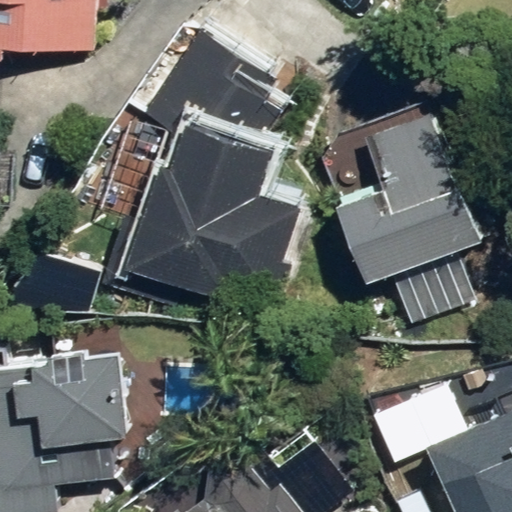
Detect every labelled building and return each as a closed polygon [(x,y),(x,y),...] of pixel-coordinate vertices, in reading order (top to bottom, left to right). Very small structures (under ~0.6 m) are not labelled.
[(23,39),(101,43),(103,0),(0,0),(0,52),(22,54),(23,39)] [(211,24),(157,106),(190,127),(158,218),(137,210),(113,278),(189,304),(200,272),(282,300),(317,200),(272,185),(286,144),(267,137),(289,104),(272,93),(286,72),(211,24)] [(359,190),(387,269),(499,229),(452,98),(384,122),(403,175),(359,190)] [(11,125),(0,123),(0,232),(3,233),(11,125)] [(136,341),(0,352),(0,511),(31,511),(33,507),(69,504),(66,474),(123,469),(119,426),(143,424),(136,341)] [(511,511),(511,415),(430,449),(455,511),(511,511)] [(319,511),(290,468),(278,477),(268,462),(244,449),(222,465),(221,487),(199,502),(195,496),(172,511),(319,511)]
